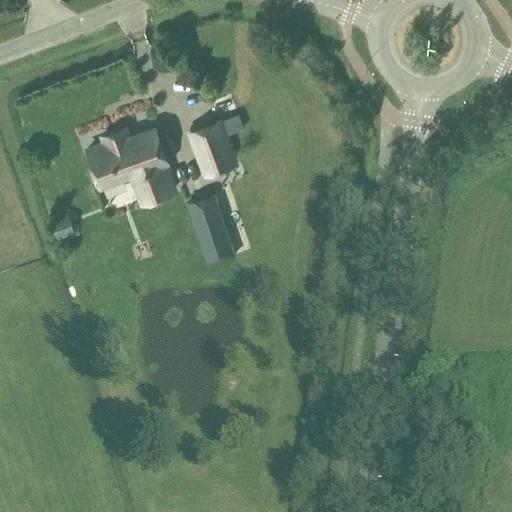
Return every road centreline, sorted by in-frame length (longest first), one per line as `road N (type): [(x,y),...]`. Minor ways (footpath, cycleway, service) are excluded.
road 1 (tertiary): [(367,511),(425,86)]
road 2 (unclassified): [(0,58),(143,0)]
